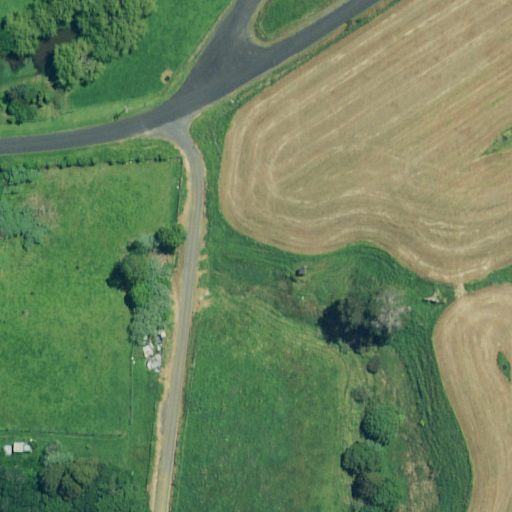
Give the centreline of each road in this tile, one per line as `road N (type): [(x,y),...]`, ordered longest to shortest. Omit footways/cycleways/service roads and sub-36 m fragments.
road 1 (unclassified): [(199,99),(103,142),(0,145)]
road 2 (unclassified): [(358,0),(199,99)]
